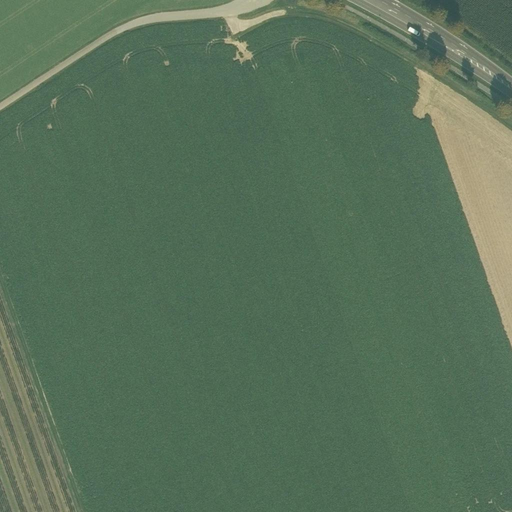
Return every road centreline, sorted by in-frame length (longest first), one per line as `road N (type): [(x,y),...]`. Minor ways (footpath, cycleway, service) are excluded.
road 1 (unclassified): [(0,106),(121,28),(228,10)]
road 2 (secondary): [(369,0),(511,89)]
